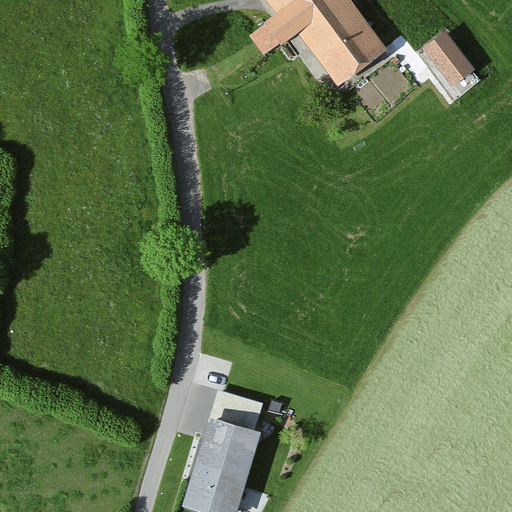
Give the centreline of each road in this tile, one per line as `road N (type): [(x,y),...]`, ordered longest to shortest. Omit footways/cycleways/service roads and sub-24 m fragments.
road 1 (unclassified): [(145,511),(190,342),(192,292),(182,153),(158,0)]
road 2 (track): [(362,0),(463,124),(511,156)]
